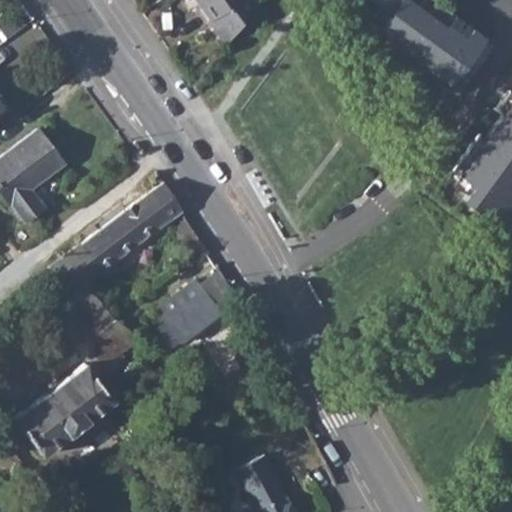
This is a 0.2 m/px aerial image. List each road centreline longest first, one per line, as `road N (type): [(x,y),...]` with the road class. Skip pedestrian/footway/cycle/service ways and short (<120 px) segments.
road 1 (residential): [(65,0),(300,356)]
road 2 (residential): [(300,356),(507,52),(491,0)]
road 3 (residential): [(300,356),(391,505)]
